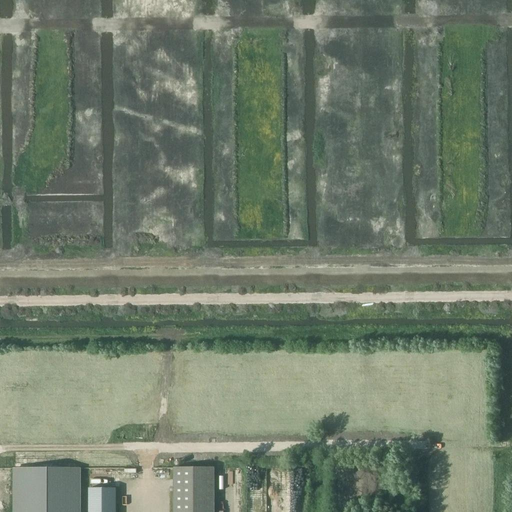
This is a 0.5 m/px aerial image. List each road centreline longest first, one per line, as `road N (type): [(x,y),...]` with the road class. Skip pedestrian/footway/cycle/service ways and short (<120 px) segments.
road 1 (track): [(0,264),(511,262)]
road 2 (track): [(229,447),(0,449)]
